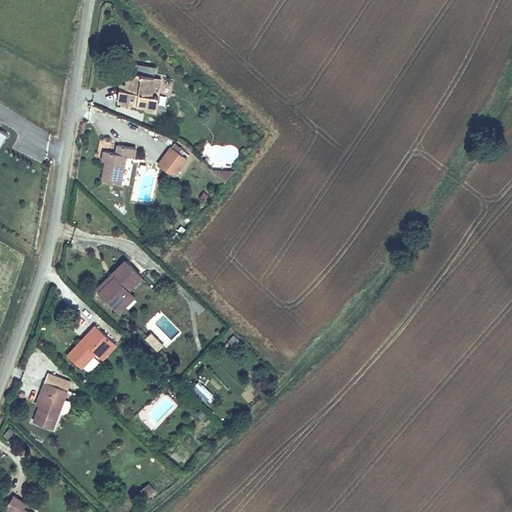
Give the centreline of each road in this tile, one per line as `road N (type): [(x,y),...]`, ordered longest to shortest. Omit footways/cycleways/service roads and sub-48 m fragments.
road 1 (track): [(149,511),(305,369),(395,268),(473,157),(511,84)]
road 2 (tertiary): [(0,390),(54,221),(90,0)]
